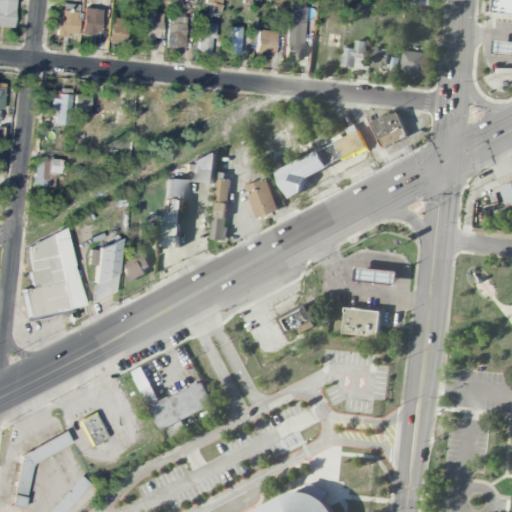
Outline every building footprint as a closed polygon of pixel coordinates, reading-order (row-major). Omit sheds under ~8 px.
[(0,0),(0,27),(13,28),(14,0),(0,0)] [(219,14),(221,0),(206,0),(206,3),(210,4),(209,12),(219,14)] [(275,0),(275,12),(285,12),(285,0),(275,0)] [(511,0),(493,0),(492,14),(511,15),(511,0)] [(57,35),(77,36),(77,5),(58,5),(57,35)] [(161,41),(162,14),(155,14),(155,7),(139,6),(138,40),(161,41)] [(81,33),(100,34),(100,9),(82,9),(81,33)] [(166,47),(184,48),(185,17),(168,16),(166,47)] [(126,44),(128,20),(109,19),(108,43),(126,44)] [(284,59),(301,60),(303,22),(286,21),(284,59)] [(211,55),(212,23),(198,23),(197,54),(211,55)] [(239,50),(240,28),(228,28),(228,50),(239,50)] [(254,54),(272,57),(276,33),(258,30),(254,54)] [(343,47),(342,67),(364,69),(367,41),(356,40),(355,48),(343,47)] [(511,41),(495,40),(494,55),(511,56),(511,41)] [(397,68),(398,58),(388,57),(389,50),(373,49),(372,67),(397,68)] [(400,71),(424,75),(427,54),(404,50),(400,71)] [(41,108),(54,109),(53,126),(68,126),(69,93),(42,92),(41,108)] [(72,112),(88,112),(88,95),(73,95),(72,112)] [(409,136),(397,111),(372,122),(384,148),(409,136)] [(348,129),(350,134),(336,142),(345,158),(367,147),(356,125),(348,129)] [(277,169),(290,198),(309,190),(304,180),(330,169),(328,165),(343,158),(337,144),(277,169)] [(216,156),(192,155),(191,182),(215,183),(216,156)] [(32,186),(53,188),(54,175),(59,175),(60,161),(35,158),(32,186)] [(258,219),(280,210),(268,178),(246,186),(258,219)] [(226,241),(229,179),(216,179),(212,240),(226,241)] [(167,197),(183,198),(184,180),(168,180),(167,197)] [(498,219),(511,217),(511,183),(503,184),(506,209),(497,210),(498,219)] [(162,247),(181,247),(182,200),(163,200),(162,247)] [(82,306),(64,233),(22,243),(33,287),(20,290),(27,320),(82,306)] [(112,298),(118,248),(89,244),(87,266),(95,267),(91,296),(112,298)] [(151,272),(142,246),(126,251),(129,260),(120,264),(127,281),(151,272)] [(356,279),(398,286),(400,273),(358,267),(356,279)] [(319,320),(315,310),(309,312),(306,305),(280,316),(287,333),(319,320)] [(380,337),(381,310),(346,308),(344,335),(380,337)] [(147,407),(159,403),(145,367),(134,371),(147,407)] [(182,420),(214,405),(203,382),(150,407),(162,432),(167,430),(173,441),(189,434),(182,420)] [(89,447),(106,439),(93,413),(77,421),(89,447)] [(19,454),(22,462),(9,468),(21,493),(31,488),(22,467),(70,445),(65,433),(19,454)] [(46,511),(62,511),(88,485),(79,476),(46,511)] [(254,511),(286,496),(297,492),(309,493),(320,496),(330,503),(335,511),(254,511)]
